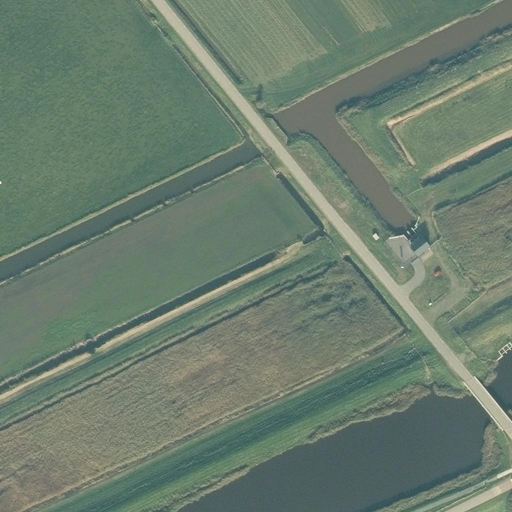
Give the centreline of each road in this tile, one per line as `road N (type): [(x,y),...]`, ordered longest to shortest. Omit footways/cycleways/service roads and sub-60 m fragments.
road 1 (unclassified): [(511,432),(158,0)]
road 2 (track): [(421,323),(458,293),(424,225),(430,202),(511,163)]
road 3 (track): [(214,309),(307,265),(343,230)]
